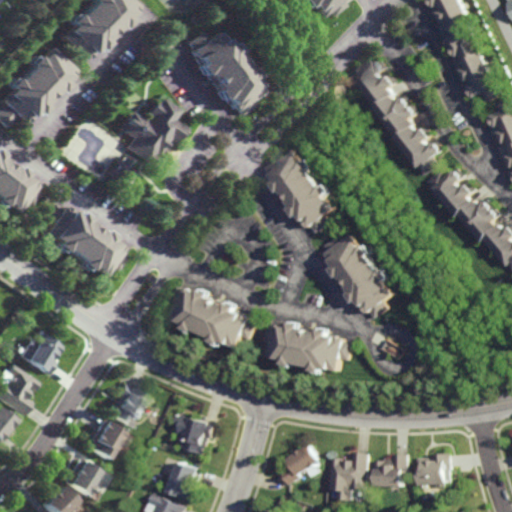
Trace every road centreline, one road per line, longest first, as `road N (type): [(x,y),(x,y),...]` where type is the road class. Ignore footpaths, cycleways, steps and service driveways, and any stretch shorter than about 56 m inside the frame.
road 1 (residential): [(115,335),(133,322),(226,186),(335,73),(343,53),(325,59),(225,163),(115,312),(115,335)]
road 2 (tertiary): [(511,404),(374,416),(263,399),(147,353),(0,255)]
road 3 (residential): [(0,489),(39,450),(115,335)]
